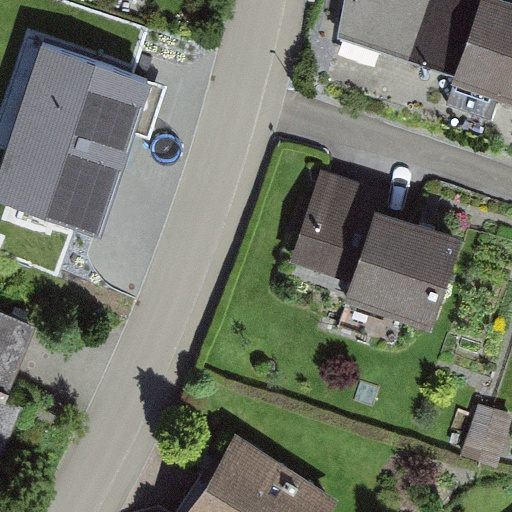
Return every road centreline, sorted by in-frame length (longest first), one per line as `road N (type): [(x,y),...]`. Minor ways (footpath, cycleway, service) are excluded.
road 1 (residential): [(244,96),(167,316),(68,511)]
road 2 (residential): [(511,183),(244,96)]
